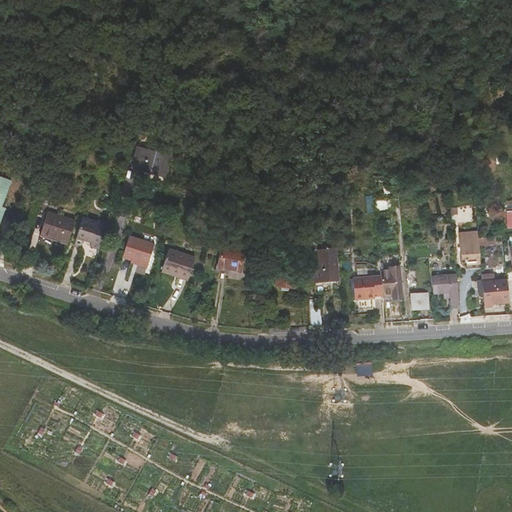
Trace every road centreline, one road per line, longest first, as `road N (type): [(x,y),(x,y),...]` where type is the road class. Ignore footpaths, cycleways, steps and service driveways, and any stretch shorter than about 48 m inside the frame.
road 1 (residential): [(511,328),(221,339),(0,274)]
road 2 (track): [(373,511),(0,338)]
